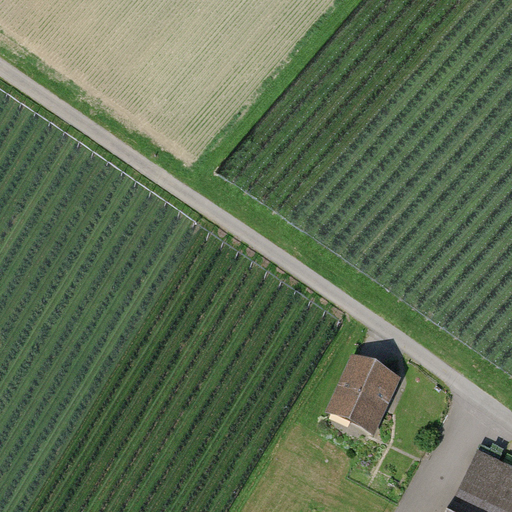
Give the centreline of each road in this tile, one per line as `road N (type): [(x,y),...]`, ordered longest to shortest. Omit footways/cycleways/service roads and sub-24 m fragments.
road 1 (track): [(511,420),(0,67)]
road 2 (track): [(479,397),(420,511)]
